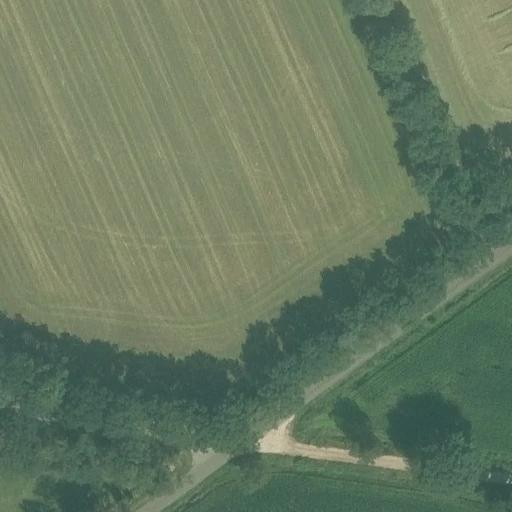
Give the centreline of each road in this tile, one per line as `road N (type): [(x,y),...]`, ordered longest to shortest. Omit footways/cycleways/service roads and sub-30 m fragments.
road 1 (unclassified): [(240,441),(511,243)]
road 2 (track): [(240,441),(511,481)]
road 3 (unclassified): [(0,405),(240,441)]
road 4 (unclassified): [(142,511),(240,441)]
